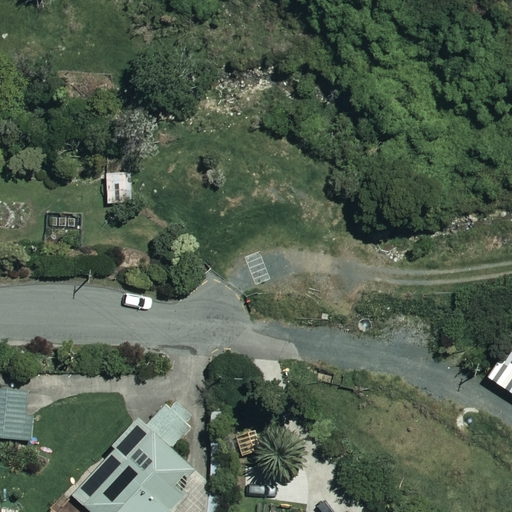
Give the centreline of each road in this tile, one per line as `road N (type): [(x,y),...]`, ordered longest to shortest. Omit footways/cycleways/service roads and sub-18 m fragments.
road 1 (unknown): [(205,330),(225,285),(254,265),(327,259),(401,271),(511,267)]
road 2 (track): [(511,413),(429,367),(205,330)]
road 3 (residential): [(205,330),(0,321)]
